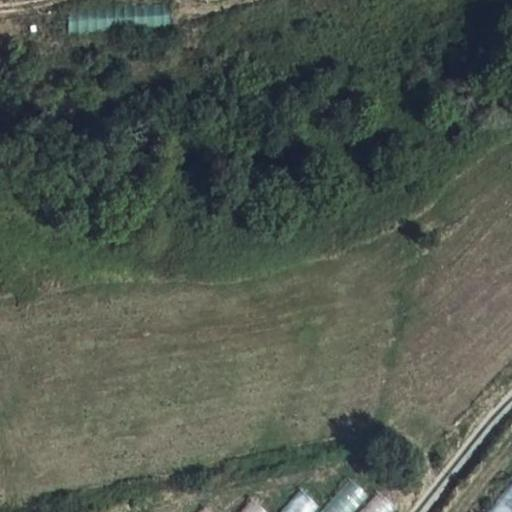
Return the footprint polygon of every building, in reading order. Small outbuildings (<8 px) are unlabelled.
[(74,10),(74,28),(127,28),(127,9),(74,10)] [(351,479),(321,511),(355,511),(370,496),(351,479)] [(511,511),(511,483),(487,511),(511,511)] [(280,511),(315,511),(320,507),(300,490),(280,511)] [(376,492),(358,511),(397,511),(398,511),(376,492)] [(237,511),(268,511),(252,497),(237,511)]
